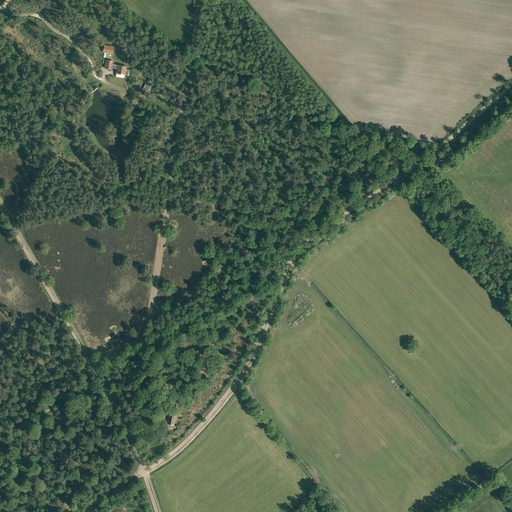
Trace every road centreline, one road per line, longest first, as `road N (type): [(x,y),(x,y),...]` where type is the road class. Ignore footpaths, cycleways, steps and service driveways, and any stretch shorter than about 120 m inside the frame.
road 1 (track): [(146,470),(183,443),(240,378),(298,251),(511,84)]
road 2 (track): [(132,427),(200,0)]
road 3 (track): [(143,471),(130,431),(0,201)]
road 4 (track): [(31,511),(48,483),(65,473),(72,440),(51,406),(104,376)]
road 5 (track): [(0,21),(38,16),(85,54),(99,77),(126,91)]
road 6 (track): [(511,104),(428,177),(417,164)]
